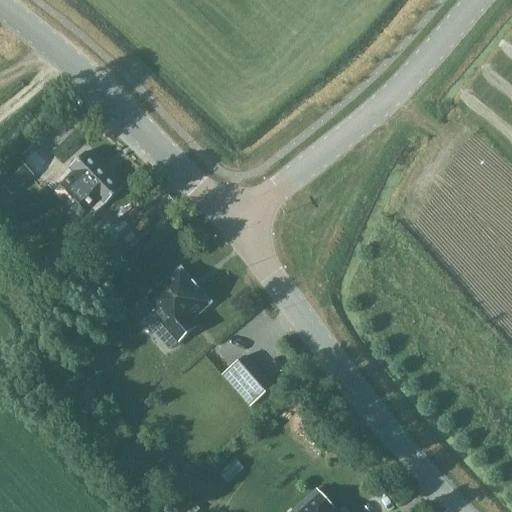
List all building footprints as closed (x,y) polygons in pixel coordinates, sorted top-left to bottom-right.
[(25,137),(14,147),(22,156),(33,145),(25,137)] [(104,208),(122,191),(88,155),(71,170),(80,180),(60,198),(81,222),(100,204),(104,208)] [(0,184),(11,196),(33,176),(17,159),(0,174),(0,184)] [(210,304),(210,305),(211,304),(180,268),(179,270),(145,300),(155,311),(152,313),(179,343),(195,328),(190,322),(210,304)] [(250,408),(271,389),(243,358),(222,376),(250,408)] [(369,474),(360,482),(376,501),(385,493),(369,474)] [(303,503),(293,511),(335,511),(333,510),(334,509),(317,490),(303,503)]
